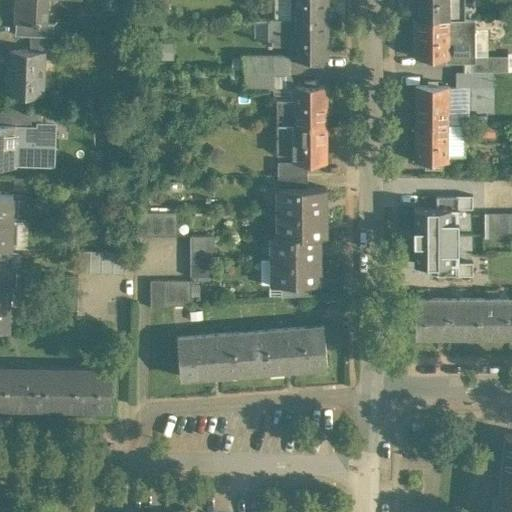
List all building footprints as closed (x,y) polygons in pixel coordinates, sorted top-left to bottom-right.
[(16,0),(16,21),(32,21),(32,23),(40,23),(40,21),(40,20),(37,20),(37,0),(16,0)] [(326,0),(292,0),(293,18),(327,18),(326,0)] [(415,0),(415,17),(463,17),(463,0),(415,0)] [(463,17),(415,17),(415,55),(449,55),(449,53),(454,53),(457,56),(457,57),(471,57),(471,56),(472,54),(471,19),(475,18),(475,17),(463,17)] [(327,18),(293,18),(271,18),(271,44),(293,44),(293,56),(305,56),(305,61),(314,61),(314,56),(327,56),(327,18)] [(53,22),(40,21),(40,23),(32,23),(32,21),(16,21),(15,34),(31,34),(53,35),(53,22)] [(53,35),(31,34),(31,49),(44,50),(52,50),(53,35)] [(31,49),(9,48),(8,75),(7,74),(6,92),(43,93),(44,50),(31,49)] [(287,54),(243,55),(244,70),(287,70),(287,54)] [(508,54),(472,54),(471,56),(471,57),(472,70),(508,69),(508,54)] [(287,70),(244,70),(245,84),(293,85),(287,70)] [(317,79),(304,79),(304,84),(293,85),(293,97),(277,97),(277,122),(326,122),(326,84),(317,84),(317,79)] [(448,84),(415,84),(415,122),(448,122),(448,84)] [(40,107),(10,105),(10,119),(40,120),(40,107)] [(15,123),(0,122),(0,164),(14,165),(15,123)] [(326,122),(277,122),(277,148),(293,148),(293,159),(293,160),(307,160),(327,160),(327,122),(326,122)] [(448,122),(415,122),(415,159),(448,159),(448,122)] [(307,160),(293,160),(293,159),(277,159),(277,174),(307,174),(307,160)] [(307,174),(277,174),(277,187),(279,187),(279,186),(307,186),(307,174)] [(36,179),(14,178),(13,189),(35,190),(36,179)] [(307,186),(279,186),(279,187),(279,210),(324,210),(324,199),(326,197),(326,186),(307,186)] [(449,189),(427,189),(428,237),(449,237),(449,235),(449,213),(449,189)] [(13,193),(0,192),(0,219),(12,220),(13,193)] [(151,210),(138,210),(137,234),(151,234),(151,210)] [(164,210),(151,210),(151,234),(164,234),(164,210)] [(178,210),(164,210),(164,234),(178,234),(178,210)] [(324,210),(279,210),(279,234),(319,234),(324,234),(324,223),(326,221),(326,210),(324,210)] [(511,213),(449,213),(449,235),(511,235),(511,213)] [(12,220),(0,219),(0,245),(7,246),(11,246),(12,220)] [(214,234),(190,234),(190,248),(214,248),(214,234)] [(279,234),(273,234),(273,257),(317,257),(317,247),(319,246),(319,234),(279,234)] [(449,249),(449,237),(428,237),(428,249),(449,249)] [(124,250),(79,248),(78,270),(124,272),(124,250)] [(214,248),(190,248),(190,261),(214,261),(214,248)] [(317,257),(273,257),(261,257),(262,282),(281,282),(310,282),(317,282),(317,270),(319,269),(319,258),(317,257)] [(214,261),(190,261),(190,275),(214,275),(214,261)] [(78,274),(56,274),(55,319),(76,320),(78,274)] [(164,305),(165,279),(151,279),(151,306),(164,305)] [(177,279),(165,279),(164,305),(177,304),(177,279)] [(191,279),(177,279),(177,304),(191,303),(191,279)] [(310,282),(281,282),(281,295),(311,294),(310,282)] [(511,297),(415,298),(415,334),(511,333),(511,297)] [(251,331),(254,371),(326,365),(323,325),(251,331)] [(181,376),(254,371),(251,331),(178,337),(181,376)] [(0,372),(0,403),(19,404),(20,372),(0,372)] [(46,373),(20,372),(19,404),(46,404),(46,373)] [(46,373),(46,404),(76,405),(77,373),(46,373)] [(77,373),(76,405),(112,405),(112,373),(77,373)] [(511,433),(504,433),(499,481),(500,481),(511,482),(511,433)] [(511,511),(511,482),(500,481),(496,511),(511,511)]
